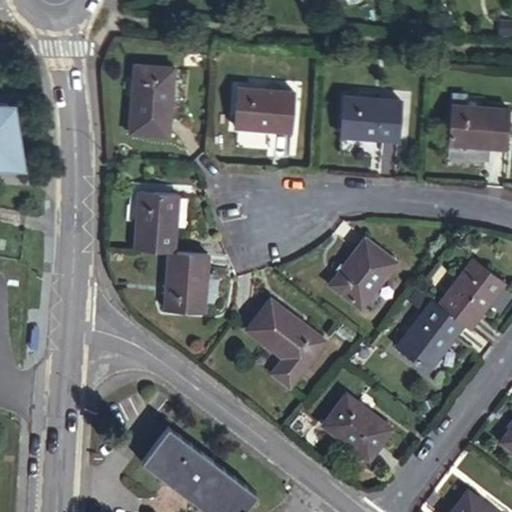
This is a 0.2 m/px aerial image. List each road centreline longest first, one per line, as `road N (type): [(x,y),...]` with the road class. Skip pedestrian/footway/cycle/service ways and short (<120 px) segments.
road 1 (residential): [(349,511),(92,315),(73,291)]
road 2 (tertiary): [(58,0),(80,180),(73,291)]
road 3 (residential): [(258,216),(359,200),(463,202),(511,215)]
road 4 (tertiary): [(73,291),(58,511)]
road 5 (residential): [(384,511),(511,343)]
